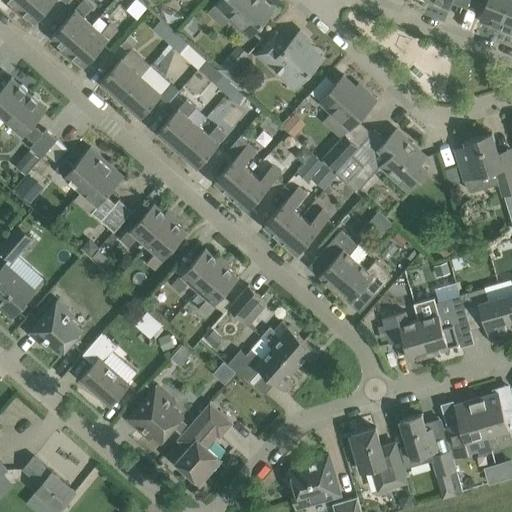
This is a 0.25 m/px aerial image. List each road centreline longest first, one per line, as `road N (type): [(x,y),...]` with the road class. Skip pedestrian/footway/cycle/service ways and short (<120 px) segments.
road 1 (residential): [(379,394),(337,327),(0,32)]
road 2 (residential): [(511,94),(458,117),(425,113),(317,0)]
road 3 (residential): [(178,511),(0,356)]
road 4 (residential): [(216,511),(302,421),(379,394)]
road 5 (residential): [(511,63),(321,0)]
road 6 (residential): [(379,394),(511,354)]
